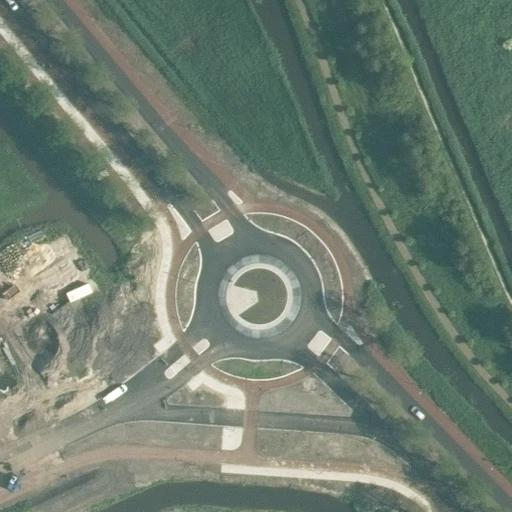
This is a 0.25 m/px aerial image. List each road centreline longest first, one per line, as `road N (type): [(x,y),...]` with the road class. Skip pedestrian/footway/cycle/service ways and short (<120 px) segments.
road 1 (tertiary): [(9,0),(217,258)]
road 2 (tertiary): [(256,241),(58,0)]
road 3 (secondary): [(511,508),(369,360),(305,308)]
road 4 (secondary): [(112,405),(379,423)]
road 5 (secondary): [(112,405),(175,379),(230,339)]
road 6 (secondary): [(209,318),(112,405)]
road 7 (secondary): [(289,333),(379,423)]
road 8 (secondary): [(112,405),(0,457)]
road 9 (secondary): [(379,423),(464,511)]
